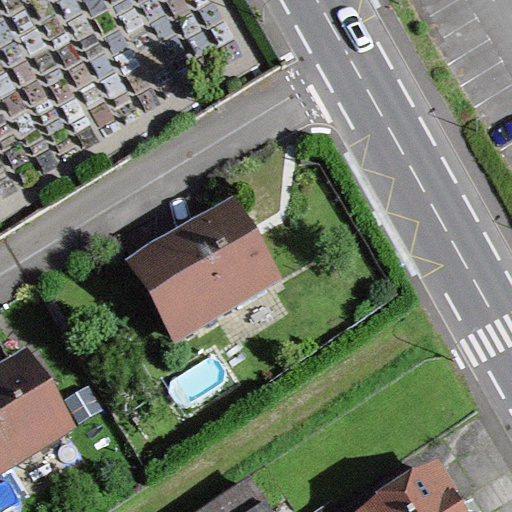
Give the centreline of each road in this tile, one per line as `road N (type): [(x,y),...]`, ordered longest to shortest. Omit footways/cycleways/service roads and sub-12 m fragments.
road 1 (residential): [(0,274),(362,55)]
road 2 (secondary): [(362,55),(511,321)]
